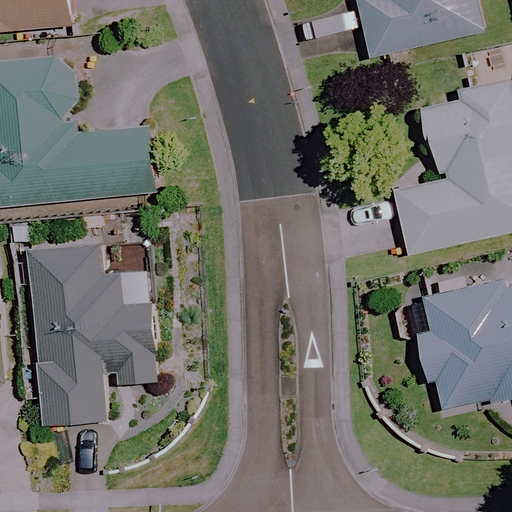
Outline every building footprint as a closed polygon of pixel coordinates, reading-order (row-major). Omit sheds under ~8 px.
[(0,0),(0,33),(74,27),(71,0),(0,0)] [(352,0),(367,60),(481,34),(473,0),(352,0)] [(72,50),(0,57),(0,135),(2,156),(0,155),(0,204),(171,188),(165,122),(80,130),(78,111),(92,91),(90,67),(72,50)] [(511,79),(459,91),(461,102),(423,110),(439,183),(390,193),(404,257),(511,233),(511,79)] [(102,281),(99,244),(29,249),(44,425),(106,420),(103,387),(158,382),(152,306),(120,309),(117,279),(102,281)] [(418,332),(425,385),(436,383),(439,409),(511,400),(511,282),(425,294),(429,330),(418,332)]
